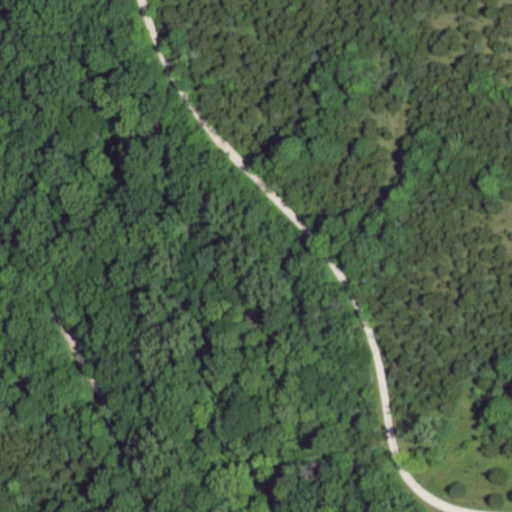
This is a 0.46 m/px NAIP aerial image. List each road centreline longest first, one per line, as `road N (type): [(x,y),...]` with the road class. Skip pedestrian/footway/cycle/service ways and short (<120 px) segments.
road 1 (residential): [(456,511),(409,486),(383,425),(360,314),(338,273),(201,120),(171,78),(139,0)]
road 2 (residential): [(162,511),(0,216)]
